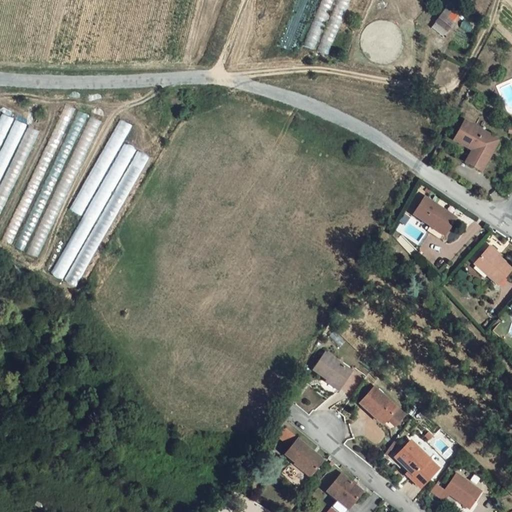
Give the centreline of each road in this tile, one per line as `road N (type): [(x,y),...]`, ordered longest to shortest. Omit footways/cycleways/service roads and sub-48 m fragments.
road 1 (unclassified): [(423,168),(340,116),(230,79),(0,80)]
road 2 (track): [(230,79),(315,69),(445,90),(458,82),(497,0)]
